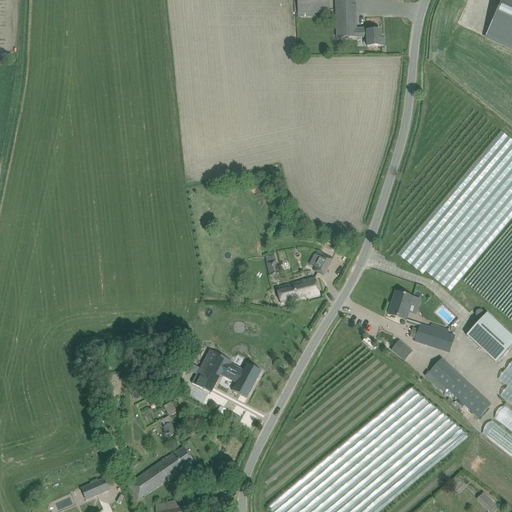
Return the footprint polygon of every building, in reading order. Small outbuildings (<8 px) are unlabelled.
[(297,0),(298,14),(298,18),(304,18),(315,17),(315,13),(330,13),(329,0),(297,0)] [(335,0),(337,38),(357,38),(367,37),(367,47),(383,47),(383,38),(380,38),(380,31),(376,31),(376,29),(367,29),(367,32),(357,32),(357,30),(356,30),(355,0),(335,0)] [(511,0),(502,0),(485,37),(511,49),(511,0)] [(276,260),(266,263),(269,275),(279,273),(276,260)] [(316,264),(313,271),(315,271),(323,276),(327,270),(316,264)] [(276,288),(280,304),(305,298),(306,299),(320,295),(315,278),(276,288)] [(389,315),(398,318),(405,320),(410,306),(418,309),(420,301),(396,293),(389,315)] [(511,345),(511,337),(487,314),(466,337),(495,363),(511,345)] [(416,338),(415,341),(449,352),(455,335),(447,333),(448,330),(431,325),(430,327),(420,324),(418,331),(413,329),(410,337),(416,338)] [(365,338),(362,341),(372,349),(375,346),(375,345),(365,337),(365,338)] [(399,342),(391,351),(395,354),(403,344),(399,342)] [(199,380),(196,386),(211,394),(225,367),(206,356),(195,378),(199,380)] [(441,359),(425,377),(443,393),(459,375),(441,359)] [(511,360),(498,379),(511,389),(507,393),(511,396),(511,360)] [(232,391),(246,398),(261,372),(247,364),(232,391)] [(174,424),(169,416),(177,412),(170,402),(163,407),(169,416),(160,422),(164,427),(163,428),(169,438),(176,434),(172,425),(174,424)] [(493,419),(511,433),(511,411),(504,406),(493,419)] [(226,411),(221,407),(218,412),(223,415),(226,411)] [(480,436),(511,459),(511,437),(490,422),(480,436)] [(128,486),(132,492),(138,501),(194,463),(184,447),(166,459),(128,486)] [(80,489),(86,501),(109,491),(104,479),(80,489)] [(490,511),(497,506),(472,480),(464,487),(487,511),(490,511)] [(48,510),(66,507),(64,496),(46,499),(48,510)] [(179,508),(177,501),(154,506),(155,511),(186,511),(185,507),(179,508)]
